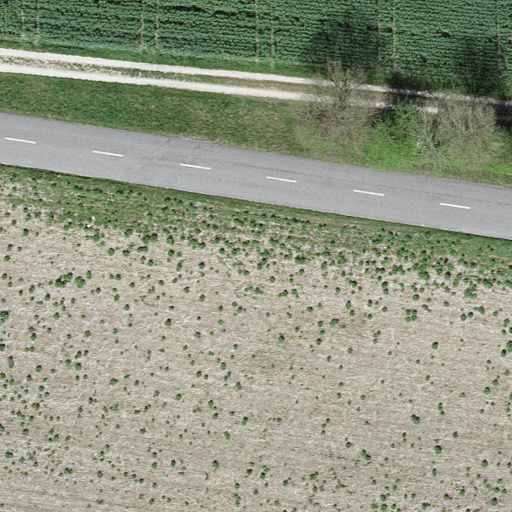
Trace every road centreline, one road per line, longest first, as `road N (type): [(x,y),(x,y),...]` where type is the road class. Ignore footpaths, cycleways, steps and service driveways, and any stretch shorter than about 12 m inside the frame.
road 1 (unclassified): [(0,141),(511,219)]
road 2 (track): [(511,114),(0,60)]
